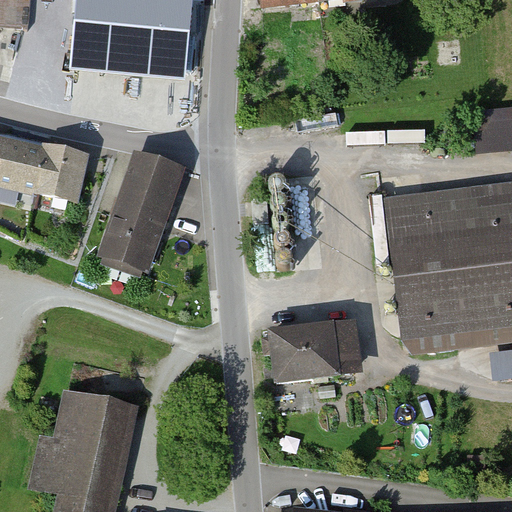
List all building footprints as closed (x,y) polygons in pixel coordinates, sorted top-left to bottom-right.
[(0,0),(0,28),(28,31),(30,0),(0,0)] [(82,0),(76,64),(182,74),(189,0),(82,0)] [(511,109),(477,111),(479,155),(511,152),(511,109)] [(47,156),(0,145),(0,185),(75,203),(85,160),(48,152),(47,156)] [(147,280),(185,172),(135,155),(97,263),(147,280)] [(511,191),(389,206),(406,352),(511,339),(511,191)] [(347,328),(272,337),(278,385),(353,376),(347,328)] [(495,382),(511,380),(511,350),(493,352),(495,382)] [(112,511),(135,409),(68,394),(57,442),(45,439),(34,489),(64,496),(60,511),(112,511)]
